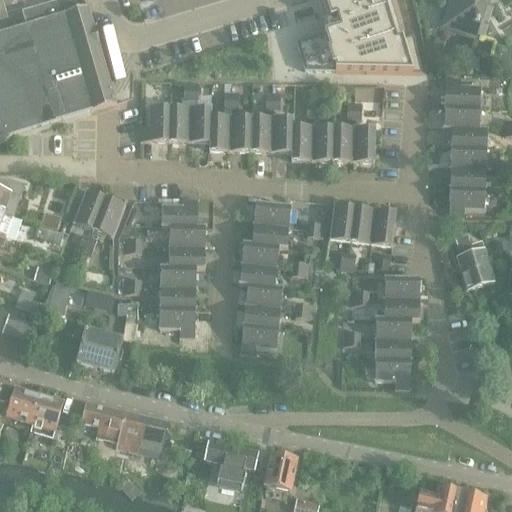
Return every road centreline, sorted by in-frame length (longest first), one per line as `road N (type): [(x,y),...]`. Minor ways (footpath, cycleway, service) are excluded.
road 1 (unclassified): [(511,493),(229,427)]
road 2 (unclassified): [(229,427),(0,366)]
road 3 (residential): [(411,195),(422,208),(443,362),(436,420)]
road 4 (residential): [(229,427),(436,420)]
road 5 (residential): [(225,181),(411,195)]
road 6 (residential): [(110,115),(113,173),(225,181)]
road 7 (residential): [(213,345),(225,181)]
